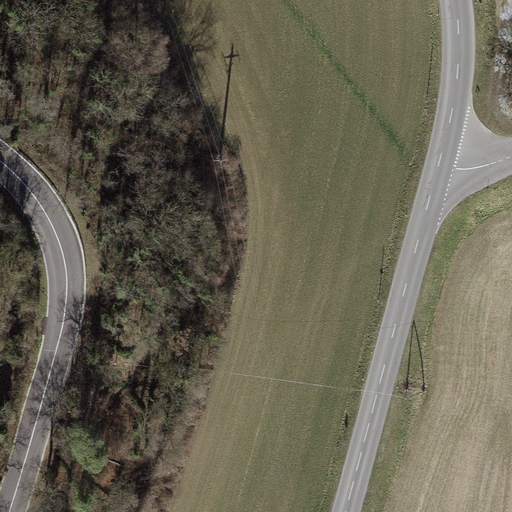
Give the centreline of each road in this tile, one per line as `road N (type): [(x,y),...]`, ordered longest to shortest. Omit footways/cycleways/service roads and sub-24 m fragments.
road 1 (tertiary): [(11,511),(68,305),(66,252),(45,202),(0,157)]
road 2 (secondary): [(442,165),(346,511)]
road 3 (secondary): [(458,0),(459,67),(442,165)]
